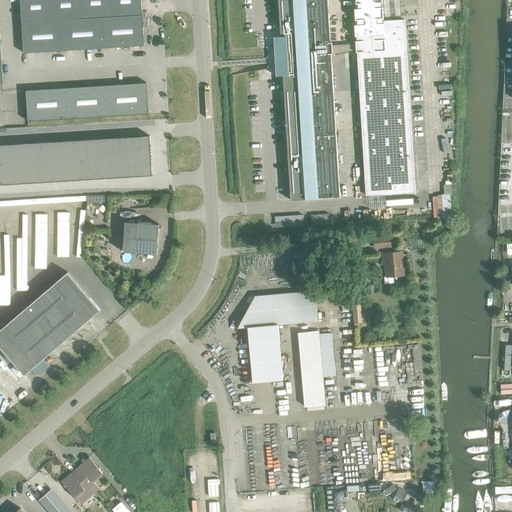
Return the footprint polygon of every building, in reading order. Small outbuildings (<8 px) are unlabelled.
[(140,0),(19,0),(23,53),(144,46),(140,0)] [(282,57),(290,200),(340,197),(331,55),(356,50),(356,52),(357,52),(365,196),(415,193),(405,19),(383,21),(382,0),(355,0),(356,4),(358,4),(357,8),(354,9),(355,20),(357,20),(357,25),(354,25),(355,36),(359,36),(360,41),(355,41),(355,43),(332,45),(332,43),(330,43),(327,0),(278,0),(280,36),(273,37),(275,57),(282,57)] [(28,121),(148,114),(146,83),(26,90),(28,121)] [(151,163),(151,161),(151,160),(151,158),(151,156),(150,155),(151,155),(151,153),(150,153),(150,152),(151,151),(151,150),(150,150),(150,148),(151,148),(151,147),(150,147),(149,136),(0,144),(0,184),(152,176),(151,165),(152,165),(152,163),(151,163)] [(123,252),(157,254),(159,224),(125,222),(123,252)] [(374,239),(375,248),(391,247),(390,238),(374,239)] [(383,264),(386,264),(387,277),(403,275),(404,273),(403,269),(402,268),(400,252),(382,253),(383,264)] [(0,329),(0,346),(24,375),(100,310),(68,272),(0,329)] [(318,321),(315,291),(255,296),(238,328),(244,327),(244,335),(249,339),(252,383),(283,380),(278,325),(318,321)] [(316,331),(294,333),(298,404),(320,402),(316,331)] [(82,470),(78,474),(94,493),(99,489),(92,480),(101,472),(89,458),(79,466),(82,470)] [(78,474),(74,477),(70,473),(61,482),(79,503),(88,495),(90,497),(94,493),(78,474)] [(38,500),(48,511),(67,511),(49,491),(38,500)] [(110,501),(106,505),(110,510),(115,506),(110,501)]
